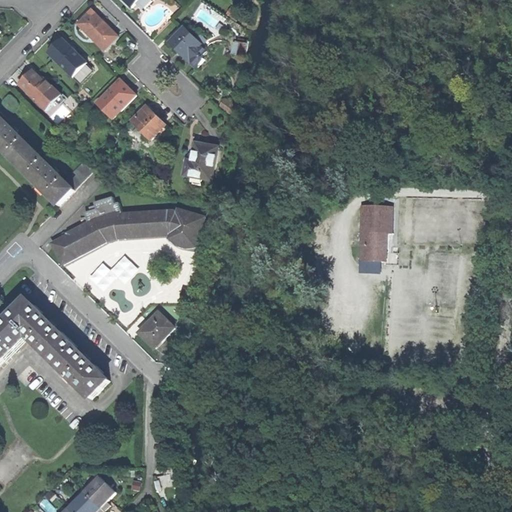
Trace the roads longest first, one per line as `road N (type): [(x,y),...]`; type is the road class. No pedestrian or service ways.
road 1 (track): [(511,274),(487,511)]
road 2 (residential): [(0,275),(29,249),(155,376)]
